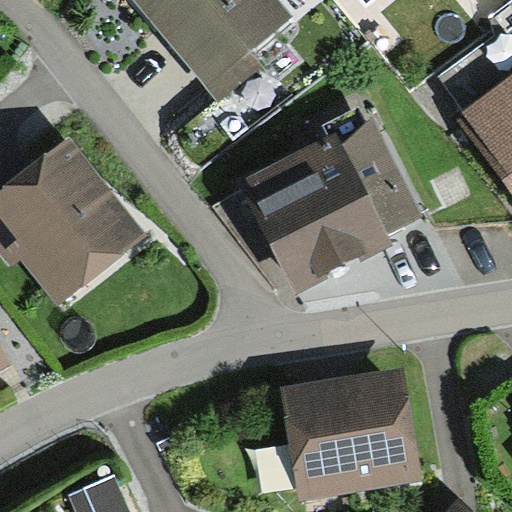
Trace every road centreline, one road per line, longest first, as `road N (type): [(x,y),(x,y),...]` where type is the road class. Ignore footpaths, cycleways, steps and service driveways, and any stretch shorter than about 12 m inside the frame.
road 1 (residential): [(256,333),(247,289),(11,0)]
road 2 (residential): [(0,439),(113,384),(256,333)]
road 3 (residential): [(256,333),(511,297)]
